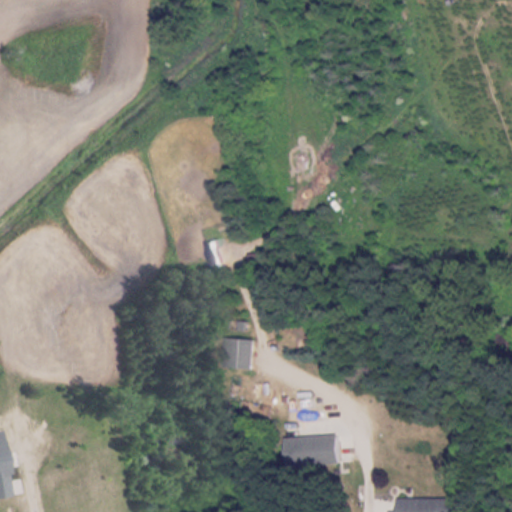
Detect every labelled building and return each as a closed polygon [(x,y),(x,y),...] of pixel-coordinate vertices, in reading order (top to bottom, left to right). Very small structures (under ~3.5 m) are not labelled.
[(214,274),(229,269),(219,239),(205,243),(214,274)] [(268,253),(252,254),(254,270),(269,269),(268,253)] [(260,339),(230,339),(229,369),(259,370),(260,339)] [(0,497),(11,496),(0,431),(0,430),(0,497)] [(296,468),(349,465),(348,436),(295,438),(296,468)] [(408,511),(467,511),(468,498),(408,498),(408,511)]
